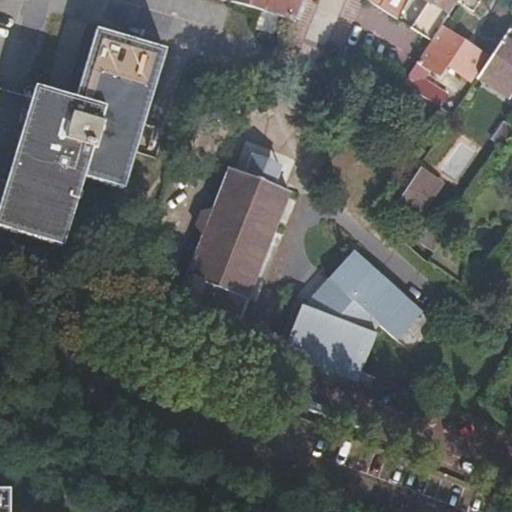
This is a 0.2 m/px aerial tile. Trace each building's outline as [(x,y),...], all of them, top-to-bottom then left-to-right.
[(299,0),(240,0),(293,16),(293,15),(299,0)] [(293,16),(300,18),(307,0),(299,0),(293,15),(293,16)] [(371,0),(389,11),(430,38),(439,24),(455,0),(371,0)] [(439,24),(430,38),(402,79),(452,112),(461,98),(448,89),(446,92),(424,77),(429,70),(437,75),(446,61),(469,76),(484,53),(439,24)] [(95,32),(74,100),(71,112),(32,101),(0,91),(0,232),(62,250),(83,182),(123,193),(164,52),(95,32)] [(511,35),(507,33),(481,73),(511,93),(511,35)] [(71,112),(74,100),(36,88),(32,101),(71,112)] [(502,149),(511,135),(500,128),(492,142),(502,149)] [(239,320),(289,192),(230,168),(213,211),(202,212),(197,225),(203,236),(180,297),(239,320)] [(398,206),(418,220),(439,189),(418,175),(398,206)] [(414,241),(432,253),(448,229),(430,217),(414,241)] [(447,257),(457,264),(479,232),(468,226),(447,257)] [(358,381),(376,334),(370,332),(378,323),(397,341),(420,315),(398,292),(396,293),(358,259),(360,258),(353,251),(328,279),(336,285),(314,310),(304,306),(302,305),(283,352),(358,381)]
